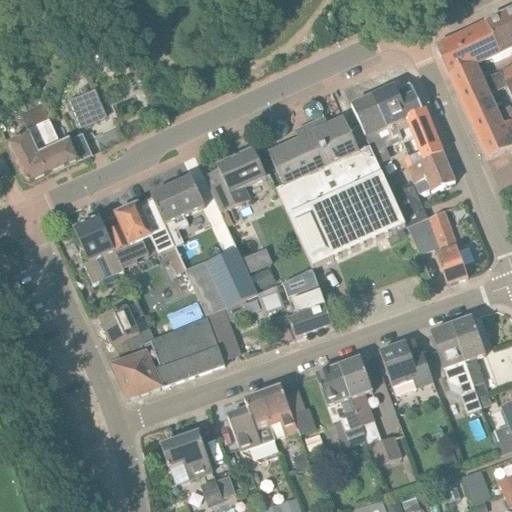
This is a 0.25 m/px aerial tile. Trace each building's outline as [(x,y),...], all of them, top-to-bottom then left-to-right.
[(511,12),(486,25),(500,57),(508,53),(511,51),(511,12)] [(450,77),(462,104),(488,161),(511,149),(511,111),(511,108),(499,114),(490,95),(507,88),(501,73),(484,81),(478,67),(500,57),(486,25),(437,48),(450,77)] [(511,51),(508,53),(511,61),(511,66),(500,71),(501,73),(507,88),(511,99),(511,51)] [(407,160),(410,169),(443,155),(425,112),(423,113),(415,96),(402,102),(396,88),(373,99),(386,129),(395,125),(402,143),(409,160),(407,160)] [(78,131),(106,119),(95,92),(67,104),(78,131)] [(386,129),(373,99),(352,108),(360,127),(367,141),(378,166),(391,161),(386,150),(402,143),(395,125),(386,129)] [(92,157),(82,137),(71,143),(70,142),(52,150),(42,127),(50,124),(43,109),(24,118),(30,131),(28,132),(29,135),(49,178),(92,157)] [(393,201),(382,176),(378,166),(367,141),(360,127),(349,132),(344,121),(329,128),(325,120),(296,133),(300,141),(269,155),(284,189),(276,192),(288,218),(307,260),(312,272),(406,229),(406,231),(407,231),(406,230),(393,200),(393,201)] [(140,122),(124,129),(129,140),(144,132),(140,122)] [(120,143),(116,133),(96,142),(101,152),(120,143)] [(25,184),(31,187),(49,178),(29,135),(7,146),(25,184)] [(250,201),(246,191),(267,182),(254,152),(224,166),(218,169),(218,170),(203,177),(216,203),(221,215),(250,201)] [(443,155),(410,169),(407,170),(414,187),(415,186),(419,196),(431,191),(433,195),(456,185),(443,155)] [(165,228),(175,250),(184,245),(178,233),(189,228),(185,219),(205,210),(192,180),(152,198),(153,201),(165,228)] [(414,192),(393,200),(406,230),(426,221),(414,192)] [(138,207),(102,223),(123,272),(138,265),(136,262),(149,257),(143,244),(152,240),(159,257),(167,254),(175,250),(165,228),(153,201),(138,207)] [(426,221),(406,230),(407,231),(420,257),(434,252),(436,256),(448,288),(468,281),(444,214),(426,221)] [(93,288),(124,274),(123,272),(102,223),(102,224),(100,221),(75,233),(89,265),(84,267),(93,288)] [(465,267),(476,263),(472,248),(461,252),(465,267)] [(176,276),(185,272),(175,250),(167,254),(176,276)] [(207,321),(241,304),(251,300),(257,297),(252,285),(244,268),(238,255),(237,250),(186,274),(207,321)] [(251,277),(258,292),(270,287),(264,272),(251,277)] [(295,322),(289,324),(296,342),(333,330),(319,289),(287,300),(295,322)] [(130,353),(135,350),(155,342),(150,330),(140,335),(134,321),(143,317),(134,297),(122,302),(126,310),(100,322),(112,349),(126,343),(130,353)] [(241,304),(207,321),(216,342),(233,335),(229,324),(246,318),(241,304)] [(128,403),(212,373),(224,369),(223,363),(224,363),(216,342),(207,321),(155,343),(155,342),(135,350),(139,360),(112,370),(128,403)] [(452,328),(478,401),(488,397),(489,396),(476,361),(486,358),(473,321),(452,328)] [(457,390),(461,388),(464,396),(460,397),(467,416),(482,411),(478,401),(452,328),(431,335),(445,373),(444,373),(448,385),(457,390)] [(396,399),(417,392),(434,385),(422,352),(411,356),(407,345),(380,355),(396,399)] [(365,442),(366,442),(380,437),(375,424),(376,424),(367,397),(372,396),(361,364),(339,371),(365,442)] [(339,371),(315,380),(327,412),(328,412),(333,426),(336,425),(345,450),(365,442),(339,371)] [(282,390),(259,398),(275,442),(298,433),(285,400),(282,390)] [(491,407),(488,397),(478,401),(482,410),(491,407)] [(275,442),(259,398),(244,403),(248,412),(228,419),(241,454),(275,442)] [(500,460),(511,454),(511,406),(501,411),(508,428),(495,433),(499,444),(495,446),(500,460)] [(293,420),(298,433),(299,438),(315,432),(308,414),(293,420)] [(189,483),(213,475),(199,436),(161,450),(169,472),(183,467),(189,483)] [(394,439),(370,448),(378,469),(402,460),(394,439)] [(453,453),(440,458),(445,471),(458,466),(453,453)] [(310,470),(305,455),(292,460),(298,474),(310,470)] [(462,480),(472,506),(490,499),(480,473),(462,480)] [(511,477),(506,480),(508,483),(498,486),(503,496),(511,492),(511,477)] [(208,509),(223,504),(215,483),(200,488),(208,509)] [(454,485),(443,489),(448,505),(460,501),(454,485)] [(511,492),(503,496),(508,510),(511,507),(511,492)] [(414,494),(400,498),(404,511),(409,511),(419,509),(414,494)] [(300,511),(296,500),(263,511),(300,511)]
